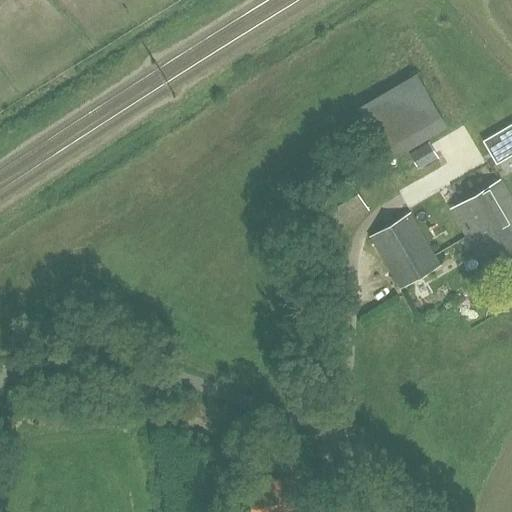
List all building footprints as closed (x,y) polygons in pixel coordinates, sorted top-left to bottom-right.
[(442,116),(430,96),(418,76),(359,112),(383,151),(442,116)] [(511,126),(484,143),(497,165),(511,156),(511,126)] [(437,157),(435,153),(429,143),(411,154),(420,168),(437,157)] [(342,165),(348,175),(355,187),(375,175),(362,153),(342,165)] [(369,210),(355,187),(348,175),(313,197),(334,230),(369,210)] [(511,203),(500,182),(454,209),(489,269),(511,255),(511,203)] [(410,214),(370,236),(401,288),(440,265),(410,214)] [(307,284),(336,287),(338,252),(309,250),(307,284)] [(294,478),(246,486),(250,511),(274,511),(300,508),(294,478)]
